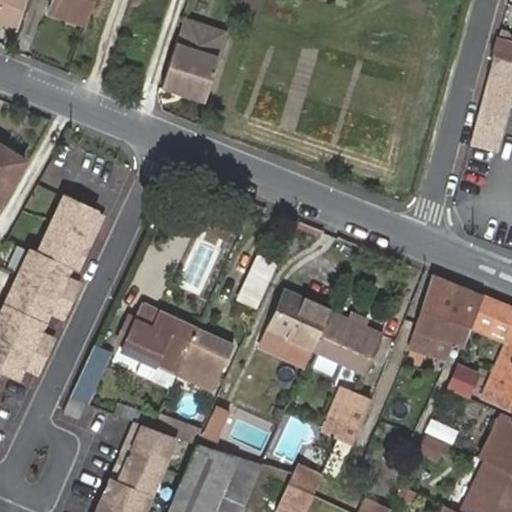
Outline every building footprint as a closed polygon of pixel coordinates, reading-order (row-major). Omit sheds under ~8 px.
[(0,0),(0,24),(19,32),(29,0),(0,0)] [(66,17),(87,24),(95,0),(53,0),(49,15),(65,20),(66,17)] [(182,21),(177,35),(159,89),(205,105),(228,37),(182,21)] [(511,41),(501,38),(470,147),(496,155),(511,98),(511,41)] [(0,203),(24,160),(0,147),(0,203)] [(78,267),(101,218),(94,215),(95,212),(64,197),(39,252),(32,249),(0,316),(0,367),(19,377),(24,367),(37,373),(52,340),(39,335),(49,312),(62,317),(77,285),(64,279),(71,264),(78,267)] [(272,275),(248,264),(242,279),(266,289),(272,275)] [(482,298),(433,278),(414,331),(408,349),(445,360),(450,343),(461,346),(469,328),(482,298)] [(266,289),(242,279),(238,288),(262,299),(266,289)] [(313,351),(330,314),(286,293),(269,331),(313,351)] [(511,326),(511,310),(482,298),(469,328),(503,344),(480,397),(486,399),(490,391),(499,395),(496,404),(511,411),(511,327),(511,328),(511,326)] [(176,376),(196,330),(143,305),(134,327),(126,324),(116,348),(123,350),(116,366),(169,391),(176,376)] [(350,323),(330,314),(313,351),(328,358),(366,376),(384,338),(364,329),(350,323)] [(353,316),(350,323),(364,329),(366,323),(353,316)] [(232,345),(197,329),(196,330),(176,376),(211,392),(232,345)] [(313,351),(269,331),(262,347),(306,367),(309,360),(313,351)] [(100,352),(92,349),(69,398),(85,404),(86,405),(104,365),(96,361),(100,352)] [(328,358),(313,351),(309,360),(324,367),(328,358)] [(108,356),(100,352),(96,361),(104,365),(108,356)] [(456,367),(445,389),(464,398),(475,375),(456,367)] [(354,444),(370,402),(340,389),(323,431),(354,444)] [(490,391),(486,399),(496,404),(499,395),(490,391)] [(85,404),(69,398),(63,413),(79,420),(85,404)] [(115,406),(111,414),(135,423),(152,429),(155,422),(115,406)] [(203,435),(200,433),(195,443),(214,449),(230,414),(215,407),(203,435)] [(505,449),(511,434),(511,420),(502,416),(489,442),(503,448),(505,449)] [(152,429),(135,423),(97,511),(143,511),(175,438),(152,429)] [(489,442),(479,461),(490,467),(511,478),(511,434),(505,449),(503,448),(489,442)] [(214,449),(195,443),(194,445),(164,511),(215,511),(238,458),(214,449)] [(234,511),(255,464),(238,458),(215,511),(234,511)] [(310,495),(319,475),(298,467),(292,478),(288,485),(310,495)] [(511,511),(511,478),(490,467),(468,511),(511,511)] [(283,511),(302,511),(310,495),(288,485),(277,509),(283,511)] [(359,511),(388,511),(390,509),(366,498),(359,511)]
